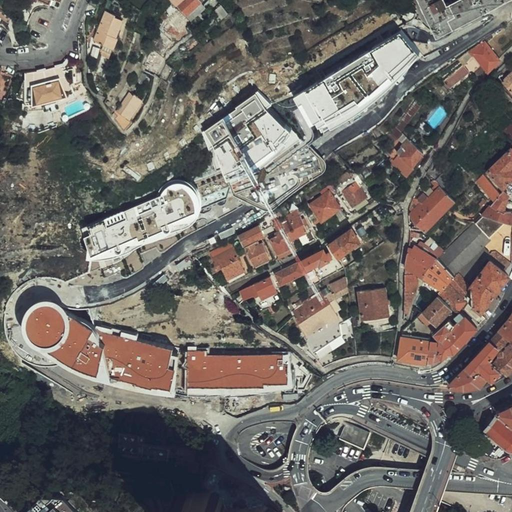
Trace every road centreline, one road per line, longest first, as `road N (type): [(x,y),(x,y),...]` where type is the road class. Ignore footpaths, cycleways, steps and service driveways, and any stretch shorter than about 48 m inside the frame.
road 1 (tertiary): [(239,467),(226,444),(240,423),(296,410),(343,376),(434,376),(511,294)]
road 2 (residential): [(511,4),(424,45),(382,53),(307,102)]
road 3 (primary): [(300,483),(327,501),(376,478),(511,485)]
road 4 (primary): [(511,479),(363,410),(320,412)]
